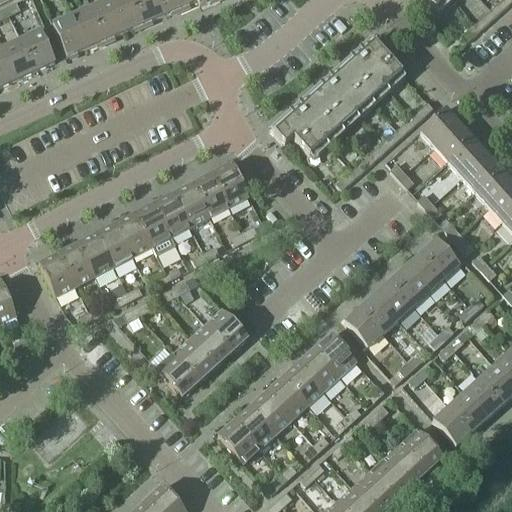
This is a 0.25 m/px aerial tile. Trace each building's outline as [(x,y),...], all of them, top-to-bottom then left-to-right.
[(129,0),(117,0),(109,4),(123,37),(141,29),(129,0)] [(150,0),(129,0),(141,29),(159,21),(150,0)] [(150,0),(159,21),(179,13),(173,0),(150,0)] [(173,0),(179,13),(197,5),(198,5),(195,0),(173,0)] [(217,0),(195,0),(198,5),(197,5),(199,9),(218,1),(217,0)] [(413,0),(420,0),(434,14),(449,0),(405,0),(409,4),(413,0)] [(505,1),(500,5),(505,11),(511,7),(505,1)] [(109,4),(90,12),(104,44),(123,37),(109,4)] [(500,5),(495,10),(500,16),(505,11),(500,5)] [(16,6),(5,11),(10,20),(20,15),(16,6)] [(495,10),(490,14),(495,20),(500,16),(495,10)] [(0,24),(10,20),(5,11),(0,13),(0,24)] [(90,12),(72,19),(86,52),(104,44),(90,12)] [(490,14),(485,19),(490,25),(495,20),(490,14)] [(86,52),(72,19),(53,27),(67,60),(86,52)] [(485,19),(480,23),(485,29),(490,25),(485,19)] [(480,23),(475,28),(480,34),(485,29),(480,23)] [(475,28),(470,32),(475,38),(480,34),(475,28)] [(470,32),(465,37),(470,43),(475,38),(470,32)] [(39,34),(21,43),(36,74),(54,65),(39,34)] [(470,43),(465,37),(460,41),(465,48),(470,43)] [(21,43),(2,51),(17,83),(36,74),(21,43)] [(293,143),(309,161),(401,79),(374,48),(273,138),(284,151),(293,143)] [(2,51),(0,52),(0,91),(17,83),(2,51)] [(426,108),(421,112),(427,118),(432,114),(426,108)] [(421,112),(416,117),(421,123),(427,118),(421,112)] [(419,138),(433,154),(459,130),(445,115),(419,138)] [(416,117),(411,122),(416,127),(421,123),(416,117)] [(411,122),(406,126),(411,132),(416,127),(411,122)] [(406,126),(401,131),(406,136),(411,132),(406,126)] [(433,154),(447,169),(473,146),(459,130),(433,154)] [(401,131),(396,135),(401,141),(406,136),(401,131)] [(396,135),(391,140),(396,146),(401,141),(396,135)] [(391,140),(386,144),(391,150),(396,146),(391,140)] [(386,144),(381,149),(386,155),(391,150),(386,144)] [(447,169),(461,184),(487,161),(473,146),(447,169)] [(381,149),(376,153),(381,159),(386,155),(381,149)] [(376,153),(371,158),(376,164),(381,159),(376,153)] [(371,158),(366,163),(371,168),(376,164),(371,158)] [(461,184),(474,200),(501,176),(487,161),(461,184)] [(366,163),(361,167),(366,173),(371,168),(366,163)] [(361,167),(356,172),(361,177),(366,173),(361,167)] [(231,168),(210,178),(228,213),(249,202),(231,168)] [(389,175),(399,185),(405,180),(396,169),(389,175)] [(356,172),(351,176),(356,182),(361,177),(356,172)] [(351,176),(346,181),(351,187),(356,182),(351,176)] [(474,200),(488,215),(511,193),(511,188),(501,176),(474,200)] [(210,178),(191,188),(209,223),(228,213),(210,178)] [(405,180),(399,185),(406,194),(412,188),(405,180)] [(346,181),(341,185),(346,191),(351,187),(346,181)] [(346,191),(341,185),(336,190),(341,196),(346,191)] [(191,188),(172,198),(190,233),(209,223),(191,188)] [(511,193),(488,215),(502,230),(511,221),(511,193)] [(172,198),(152,208),(171,243),(190,233),(172,198)] [(417,206),(426,216),(432,210),(423,200),(417,206)] [(152,208),(134,218),(152,253),(171,243),(152,208)] [(432,210),(426,216),(433,224),(440,218),(432,210)] [(134,218),(114,228),(132,263),(152,253),(134,218)] [(511,221),(502,230),(511,241),(511,221)] [(114,228),(95,239),(113,273),(132,263),(114,228)] [(444,236),(453,246),(460,240),(451,230),(444,236)] [(253,231),(241,237),(245,245),(257,239),(253,231)] [(245,245),(241,237),(231,243),(235,251),(245,245)] [(95,239),(76,248),(94,283),(113,273),(95,239)] [(460,240),(453,246),(461,255),(468,249),(460,240)] [(435,245),(420,259),(443,285),(459,271),(435,245)] [(76,248),(57,259),(75,293),(94,283),(76,248)] [(214,251),(202,258),(206,266),(219,259),(214,251)] [(206,266),(202,258),(193,263),(197,271),(206,266)] [(75,293),(57,259),(38,269),(56,303),(75,293)] [(420,259),(404,273),(427,299),(443,285),(420,259)] [(471,266),(481,277),(488,270),(479,259),(471,266)] [(488,270),(481,277),(489,285),(496,279),(488,270)] [(176,271),(164,277),(169,285),(181,279),(176,271)] [(404,273),(389,287),(412,313),(427,299),(404,273)] [(169,285),(164,277),(154,283),(159,291),(169,285)] [(184,286),(172,292),(177,300),(188,294),(184,286)] [(0,287),(0,338),(19,330),(0,287)] [(389,287),(373,301),(397,327),(412,313),(389,287)] [(138,291),(125,298),(130,306),(143,299),(138,291)] [(177,300),(172,292),(162,298),(167,306),(177,300)] [(194,302),(188,294),(180,299),(186,307),(194,302)] [(503,301),(511,310),(511,309),(511,297),(509,295),(503,301)] [(130,306),(125,298),(116,303),(120,311),(130,306)] [(373,301),(359,314),(382,340),(397,327),(373,301)] [(477,302),(467,312),(473,319),(484,309),(477,302)] [(145,307),(133,313),(137,321),(149,315),(145,307)] [(99,311),(87,317),(92,325),(104,319),(99,311)] [(473,319),(467,312),(458,320),(464,327),(473,319)] [(137,321),(133,313),(122,319),(126,327),(137,321)] [(382,340),(359,314),(343,328),(366,354),(382,340)] [(488,314),(478,323),(484,329),(494,321),(488,314)] [(221,315),(204,330),(229,359),(246,343),(221,315)] [(92,325),(87,317),(77,323),(81,331),(92,325)] [(484,329),(478,323),(468,331),(474,338),(484,329)] [(204,330),(188,344),(214,373),(229,359),(204,330)] [(447,330),(437,339),(443,347),(454,337),(447,330)] [(330,339),(313,355),(338,383),(355,367),(330,339)] [(443,347),(437,339),(428,347),(434,354),(443,347)] [(457,341),(447,350),(453,357),(464,348),(457,341)] [(188,344),(172,359),(198,387),(214,373),(188,344)] [(14,350),(17,358),(28,353),(25,345),(14,350)] [(453,357),(447,350),(438,358),(444,365),(453,357)] [(313,355),(296,370),(322,398),(338,383),(313,355)] [(417,357),(406,367),(413,374),(423,364),(417,357)] [(511,361),(509,358),(493,372),(511,393),(511,361)] [(198,387),(172,359),(156,373),(182,402),(198,387)] [(413,374),(406,367),(398,374),(404,381),(413,374)] [(427,368),(416,378),(422,385),(433,375),(427,368)] [(296,370),(281,384),(306,412),(322,398),(296,370)] [(511,393),(493,372),(478,385),(501,411),(511,401),(511,393)] [(422,385),(416,378),(408,385),(414,392),(422,385)] [(281,384),(265,398),(290,426),(306,412),(281,384)] [(478,385),(463,399),(486,425),(501,411),(478,385)] [(368,400),(374,407),(384,398),(378,391),(368,400)] [(265,398),(249,413),(274,441),(290,426),(265,398)] [(463,399),(448,413),(471,438),(486,425),(463,399)] [(382,410),(372,420),(378,427),(388,417),(382,410)] [(354,412),(344,422),(350,429),(360,419),(354,412)] [(249,413),(233,427),(258,455),(274,441),(249,413)] [(471,438),(448,413),(432,427),(455,453),(471,438)] [(378,427),(372,420),(363,427),(370,434),(378,427)] [(350,429),(344,422),(336,429),(342,436),(350,429)] [(258,455),(233,427),(216,442),(242,470),(258,455)] [(417,436),(400,451),(425,479),(442,464),(417,436)] [(350,440),(340,449),(346,456),(356,447),(350,440)] [(322,441),(312,450),(318,457),(329,448),(322,441)] [(346,456),(340,449),(331,456),(337,463),(346,456)] [(318,457),(312,450),(303,458),(310,465),(318,457)] [(400,451),(383,466),(409,494),(425,479),(400,451)] [(383,466),(368,480),(394,508),(409,494),(383,466)] [(318,468),(307,478),(313,484),(324,475),(318,468)] [(290,472),(281,480),(287,486),(296,478),(290,472)] [(313,484),(307,478),(299,485),(305,492),(313,484)] [(287,486),(281,480),(271,489),(277,495),(287,486)] [(368,480),(352,494),(367,511),(389,511),(394,508),(368,480)] [(178,511),(161,492),(144,507),(148,511),(178,511)] [(367,511),(352,494),(335,509),(338,511),(367,511)] [(285,499),(276,508),(279,511),(283,511),(291,505),(285,499)]
